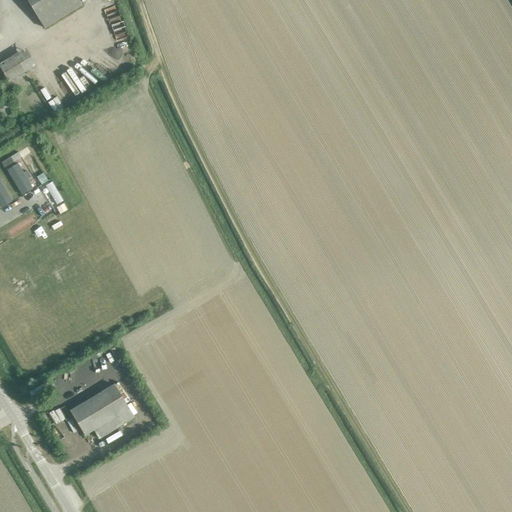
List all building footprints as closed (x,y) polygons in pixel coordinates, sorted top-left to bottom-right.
[(26,0),(44,28),(82,4),(79,0),(26,0)] [(26,145),(16,151),(19,156),(29,150),(26,145)] [(9,156),(0,161),(0,162),(2,167),(12,161),(9,156)] [(33,187),(18,163),(7,170),(22,194),(33,187)] [(11,200),(0,180),(0,205),(0,206),(11,200)] [(60,197),(55,200),(60,207),(64,204),(60,197)] [(99,439),(133,418),(113,384),(70,411),(85,435),(94,430),(99,439)]
